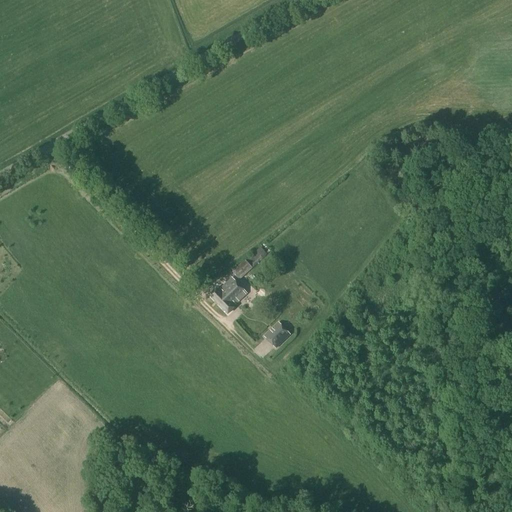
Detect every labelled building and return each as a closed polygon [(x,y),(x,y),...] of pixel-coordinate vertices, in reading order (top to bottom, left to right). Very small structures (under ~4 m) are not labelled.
[(245,260),(232,272),(239,280),(253,269),(259,263),(267,255),(260,247),(251,255),(245,260)] [(217,290),(210,296),(228,315),(234,309),(233,307),(247,294),(232,278),(218,291),(217,290)] [(275,349),(290,335),(278,323),(264,337),(275,349)] [(86,417),(81,422),(87,429),(92,424),(86,417)] [(15,472),(28,458),(20,451),(13,460),(12,459),(7,464),(15,472)] [(24,470),(27,473),(35,464),(32,461),(24,470)]
